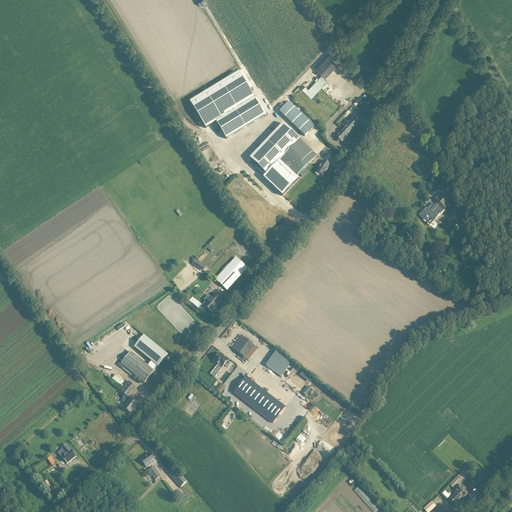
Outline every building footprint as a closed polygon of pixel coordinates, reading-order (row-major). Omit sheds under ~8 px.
[(325,78),(338,64),(328,55),(315,69),(325,78)] [(239,72),(190,102),(206,129),(216,122),(255,98),(250,89),(252,88),(242,71),(239,72)] [(321,76),(305,93),(311,98),(312,97),(315,101),(318,98),(315,94),(327,81),(321,76)] [(294,81),(288,80),(283,79),(282,84),(280,84),(279,90),(287,91),(288,88),(293,89),(294,81)] [(376,104),(379,100),(370,95),(368,99),(376,104)] [(255,98),(216,122),(226,139),(267,115),(256,98),(255,98)] [(289,102),(279,112),(305,136),(314,126),(289,102)] [(343,129),(349,134),(360,122),(352,114),(345,122),(346,123),(344,126),(345,127),(343,129)] [(283,124),(250,159),(257,166),(255,168),(264,177),(263,178),(283,196),(299,180),(296,177),(280,162),(300,140),(283,124)] [(342,142),(349,134),(343,129),(336,137),(342,142)] [(300,140),(280,162),(296,177),(299,174),(304,169),(317,156),(300,140)] [(324,161),(316,172),(317,172),(315,174),(318,176),(320,174),(323,176),(330,165),(324,161)] [(243,163),(239,167),(243,171),(247,167),(243,163)] [(425,211),(421,215),(422,217),(424,218),(425,220),(427,218),(427,219),(428,218),(428,217),(429,216),(434,221),(435,220),(436,220),(437,219),(436,219),(437,218),(437,217),(440,213),(441,214),(444,211),(438,205),(437,207),(435,206),(433,204),(432,203),(430,206),(425,211)] [(467,224),(462,212),(457,214),(459,217),(458,217),(462,226),(467,224)] [(458,235),(448,244),(451,248),(461,239),(458,235)] [(247,268),(236,258),(215,280),(227,291),(247,268)] [(205,272),(208,267),(196,260),(193,266),(205,272)] [(204,306),(211,312),(221,300),(215,294),(204,306)] [(202,305),(193,297),(189,301),(199,310),(202,305)] [(87,335),(91,342),(95,339),(92,332),(87,335)] [(157,366),(158,367),(168,355),(144,335),(134,348),(151,362),(148,366),(131,352),(121,364),(145,383),(154,371),(157,366)] [(241,336),(231,348),(248,361),(258,349),(241,336)] [(82,353),(90,348),(85,339),(76,344),(82,353)] [(283,378),(294,362),(278,352),(268,367),(283,378)] [(219,353),(213,361),(222,368),(224,365),(228,368),(231,363),(228,360),(219,353)] [(221,369),(218,367),(217,366),(211,375),(215,377),(221,369)] [(116,375),(112,379),(120,386),(120,385),(122,387),(123,385),(121,384),(123,381),(116,375)] [(285,408),(246,377),(233,393),(273,424),(285,408)] [(128,381),(120,391),(125,395),(127,397),(128,397),(135,387),(128,381)] [(304,393),(308,397),(314,391),(310,387),(304,393)] [(125,395),(123,398),(123,402),(126,405),(123,408),(131,414),(138,405),(129,398),(128,397),(127,397),(125,395)] [(62,450),(58,453),(67,464),(71,461),(76,457),(66,444),(61,448),(62,450)] [(151,454),(141,461),(146,468),(152,464),(150,462),(154,459),(151,454)] [(51,456),(47,458),(52,466),(56,464),(51,456)] [(154,467),(148,471),(155,480),(161,476),(154,467)] [(176,470),(170,476),(180,488),(187,482),(176,470)] [(458,502),(462,497),(463,498),(469,492),(461,485),(455,491),(457,492),(450,500),(455,505),(458,502)] [(360,488),(355,492),(373,511),(378,511),(380,510),(360,488)] [(432,502),(424,509),(426,511),(429,511),(436,506),(432,502)]
